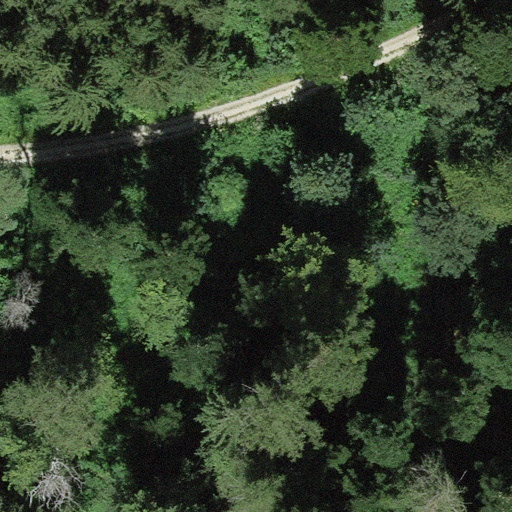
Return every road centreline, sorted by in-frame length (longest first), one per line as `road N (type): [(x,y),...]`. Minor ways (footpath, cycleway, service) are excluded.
road 1 (track): [(477,0),(62,154),(0,156)]
road 2 (track): [(0,48),(62,154)]
